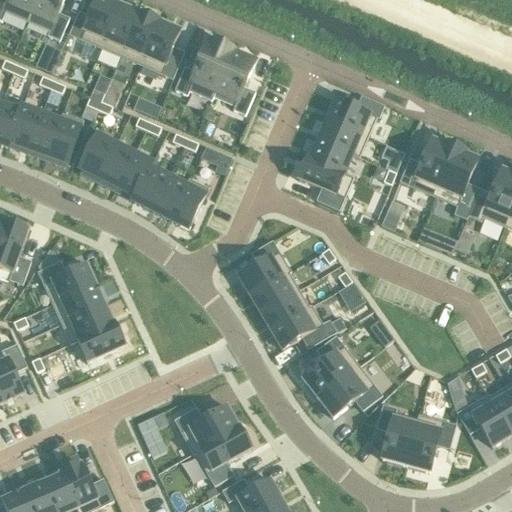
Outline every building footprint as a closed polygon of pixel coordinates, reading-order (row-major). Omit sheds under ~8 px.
[(0,0),(0,23),(2,25),(6,16),(27,25),(38,0),(0,0)] [(38,0),(27,25),(50,35),(48,39),(60,44),(70,21),(58,16),(65,0),(38,0)] [(79,15),(69,38),(101,52),(120,8),(101,0),(98,0),(90,20),(79,15)] [(511,0),(491,0),(488,7),(507,15),(511,5),(511,3),(511,0)] [(120,8),(101,52),(121,60),(140,16),(120,8)] [(140,16),(121,60),(141,69),(160,25),(140,16)] [(160,25),(141,69),(173,83),(185,55),(173,50),(180,34),(160,25)] [(185,70),(175,94),(188,99),(190,95),(212,104),(216,96),(215,95),(232,56),(233,56),(234,54),(213,45),(212,47),(209,46),(196,75),(185,70)] [(232,56),(215,95),(216,96),(237,105),(233,113),(246,119),(255,95),(244,91),(255,65),(251,64),(252,60),(238,54),(237,58),(233,56),(232,56)] [(5,63),(2,71),(13,76),(17,68),(5,63)] [(17,68),(13,76),(24,81),(28,73),(17,68)] [(43,80),(39,88),(51,93),(54,85),(43,80)] [(54,85),(51,93),(62,98),(66,90),(54,85)] [(94,93),(90,100),(102,105),(105,97),(94,93)] [(106,96),(102,105),(113,110),(117,101),(106,96)] [(90,100),(87,108),(98,113),(102,105),(90,100)] [(337,103),(327,124),(369,142),(378,122),(380,123),(386,110),(363,100),(357,112),(337,103)] [(102,105),(98,113),(109,118),(113,110),(102,105)] [(149,118),(157,122),(162,111),(154,107),(149,118)] [(2,108),(0,112),(0,147),(9,151),(11,147),(10,146),(21,115),(20,114),(2,108)] [(21,115),(10,146),(11,147),(29,153),(42,117),(22,110),(20,114),(21,115)] [(42,117),(29,153),(48,160),(61,124),(60,124),(42,117)] [(61,124),(48,160),(67,166),(68,167),(84,124),(62,117),(60,124),(61,124)] [(139,121),(135,129),(147,134),(150,126),(139,121)] [(327,124),(319,144),(354,159),(353,160),(360,162),(369,142),(327,124)] [(150,126),(147,134),(158,139),(162,131),(150,126)] [(176,137),(172,145),(184,150),(187,142),(176,137)] [(97,138),(80,172),(81,173),(99,182),(116,147),(97,138)] [(187,142),(184,150),(195,155),(199,147),(187,142)] [(311,162),(310,163),(345,178),(346,177),(353,160),(354,159),(319,144),(311,162)] [(409,163),(400,186),(435,201),(456,151),(455,151),(455,150),(448,147),(447,149),(435,144),(428,160),(428,159),(424,168),(424,169),(409,163)] [(116,147),(99,182),(117,191),(134,157),(116,147)] [(456,151),(435,201),(457,211),(454,218),(467,223),(468,220),(479,193),(467,188),(468,187),(472,178),(478,163),(466,158),(467,156),(464,155),(464,154),(457,151),(456,151)] [(389,164),(385,172),(388,174),(397,177),(405,157),(398,154),(392,166),(389,164)] [(134,157),(117,191),(134,200),(135,200),(150,170),(152,171),(154,166),(134,157)] [(218,169),(216,174),(225,178),(232,161),(223,157),(218,169)] [(304,171),(299,183),(322,193),(316,205),(339,215),(354,181),(346,177),(345,178),(310,163),(311,162),(309,161),(307,164),(307,163),(304,171)] [(134,200),(132,204),(151,213),(169,179),(152,171),(150,170),(135,200),(134,200)] [(479,193),(468,220),(481,226),(483,222),(504,231),(511,213),(511,177),(502,173),(496,188),(495,188),(492,197),(491,198),(479,193)] [(388,174),(383,185),(391,189),(397,177),(388,174)] [(169,179),(151,213),(170,223),(187,189),(186,188),(169,179)] [(187,189),(170,223),(189,232),(209,192),(189,182),(186,188),(187,189)] [(383,228),(394,233),(399,222),(388,217),(383,228)] [(6,224),(0,240),(0,272),(12,277),(9,284),(23,289),(31,265),(19,260),(20,259),(23,251),(29,233),(25,231),(26,230),(9,224),(9,225),(6,224)] [(451,257),(457,243),(439,235),(433,249),(451,257)] [(459,242),(455,251),(467,256),(471,247),(459,242)] [(258,268),(238,280),(250,300),(289,276),(289,277),(292,276),(273,244),(251,257),(258,268)] [(329,252),(321,257),(329,267),(336,262),(329,252)] [(41,275),(59,266),(54,257),(49,254),(39,270),(41,275)] [(42,275),(38,277),(52,308),(96,288),(87,268),(66,277),(61,265),(59,266),(42,275)] [(345,275),(338,280),(345,290),(353,285),(345,275)] [(289,276),(250,300),(260,317),(299,294),(289,277),(289,276)] [(52,308),(61,328),(105,308),(96,288),(52,308)] [(299,294),(260,317),(271,335),(310,311),(309,310),(299,294)] [(61,328),(70,347),(116,326),(113,327),(105,308),(61,328)] [(310,311),(271,335),(282,354),(302,342),(309,353),(337,336),(346,331),(339,321),(331,326),(330,324),(323,328),(311,309),(309,310),(310,311)] [(14,326),(17,334),(29,329),(25,321),(14,326)] [(116,326),(70,347),(71,348),(77,345),(87,367),(104,359),(105,359),(112,356),(126,349),(125,347),(126,346),(121,336),(120,336),(116,326)] [(389,336),(380,343),(385,349),(394,342),(389,336)] [(314,368),(300,379),(318,402),(359,370),(336,340),(316,355),(322,362),(320,364),(319,364),(314,368)] [(17,348),(0,355),(0,396),(5,406),(25,397),(16,376),(27,371),(17,348)] [(506,351),(495,358),(500,365),(511,359),(506,351)] [(37,376),(45,373),(40,361),(32,365),(37,376)] [(482,366),(471,372),(476,380),(486,373),(482,366)] [(359,370),(318,402),(333,422),(348,411),(353,407),(355,405),(363,415),(383,400),(359,370)] [(462,392),(458,379),(447,385),(451,399),(462,392)] [(489,400),(488,401),(511,440),(511,439),(511,400),(506,390),(489,400)] [(488,398),(457,417),(470,439),(481,432),(492,451),(511,440),(488,401),(489,400),(488,398)] [(196,411),(174,424),(193,457),(241,430),(240,429),(238,430),(227,409),(211,418),(211,417),(204,421),(204,422),(203,423),(196,411)] [(383,409),(376,433),(389,436),(388,439),(386,445),(381,463),(406,470),(418,423),(417,423),(396,417),(397,413),(383,409)] [(168,426),(162,415),(138,426),(153,459),(167,453),(157,431),(168,426)] [(418,423),(406,470),(430,476),(435,458),(435,459),(437,452),(436,452),(437,450),(450,453),(456,429),(419,418),(417,423),(418,423)] [(241,430),(193,457),(193,458),(196,456),(214,490),(234,479),(227,466),(253,451),(241,430)] [(79,465),(61,474),(78,511),(97,511),(114,505),(103,482),(92,487),(82,467),(80,467),(79,465)] [(61,476),(42,485),(54,511),(78,511),(61,474),(60,474),(61,476)] [(244,482),(222,494),(229,506),(237,501),(242,511),(263,511),(281,502),(270,483),(250,494),(244,482)] [(54,511),(42,485),(22,494),(30,511),(54,511)] [(30,511),(22,494),(2,503),(5,511),(30,511)] [(286,511),(281,502),(263,511),(286,511)]
